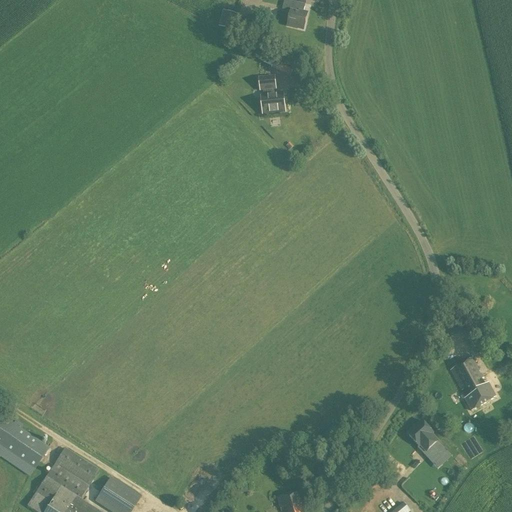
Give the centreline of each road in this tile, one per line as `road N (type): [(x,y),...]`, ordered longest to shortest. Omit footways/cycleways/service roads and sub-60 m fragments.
road 1 (unclassified): [(324,511),(411,371),(435,285),(422,241),(332,84),(333,0)]
road 2 (track): [(174,511),(0,400)]
